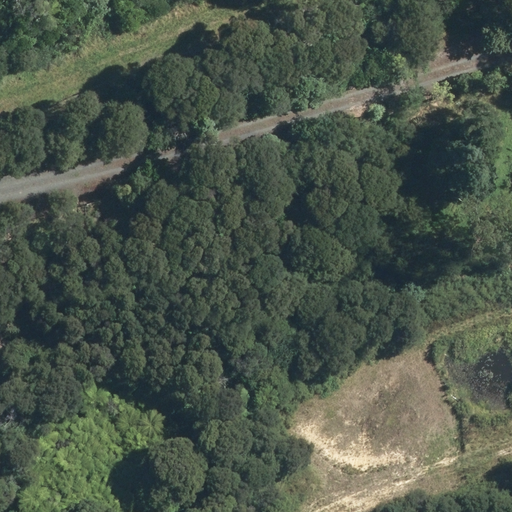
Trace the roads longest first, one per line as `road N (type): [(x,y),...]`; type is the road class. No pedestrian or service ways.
road 1 (track): [(511,54),(0,198)]
road 2 (track): [(308,0),(0,96)]
